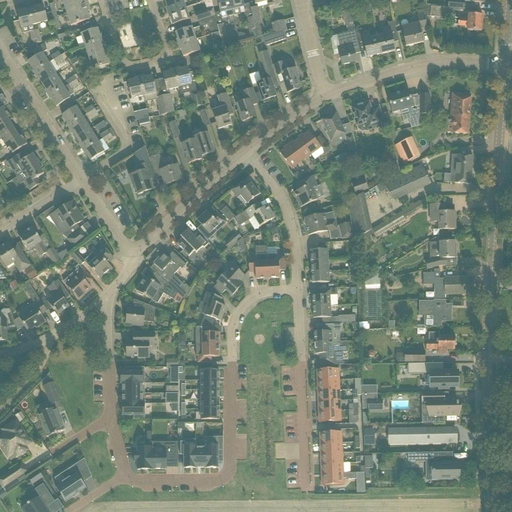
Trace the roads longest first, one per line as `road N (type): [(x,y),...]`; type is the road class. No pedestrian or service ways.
road 1 (tertiary): [(493,511),(486,370),(505,65)]
road 2 (residential): [(123,478),(213,482),(226,473),(237,316),(252,298),(298,290)]
road 3 (residential): [(307,487),(298,290)]
road 4 (residential): [(323,97),(430,63),(505,65)]
road 5 (residential): [(102,0),(124,69),(168,59),(150,0)]
road 6 (residential): [(298,290),(286,206),(244,152)]
road 7 (residential): [(81,180),(0,52)]
road 8 (residential): [(134,254),(244,152)]
road 9 (residential): [(107,296),(107,417)]
